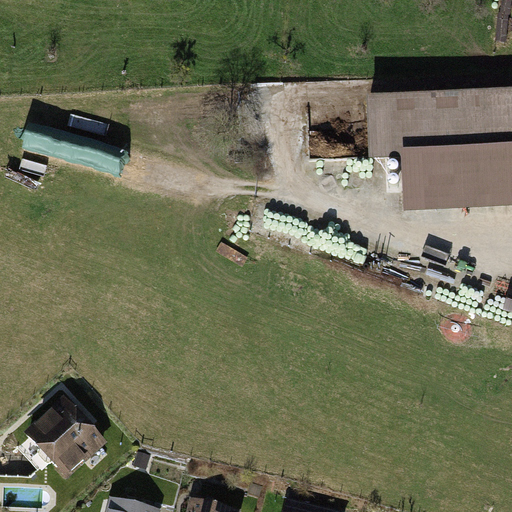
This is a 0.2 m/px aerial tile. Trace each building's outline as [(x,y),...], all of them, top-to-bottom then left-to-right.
[(239,117),(239,91),(177,93),(178,119),(239,117)] [(511,91),(366,98),(369,159),(401,157),(511,152),(511,91)] [(208,169),(34,125),(27,152),(201,195),(208,169)] [(511,152),(401,157),(403,214),(511,209),(511,152)] [(67,397),(25,433),(66,480),(73,475),(71,472),(83,461),(85,462),(107,443),(67,397)] [(157,511),(159,507),(107,496),(103,511),(157,511)] [(236,511),(237,507),(192,497),(188,511),(236,511)] [(340,511),(286,499),(282,511),(340,511)]
